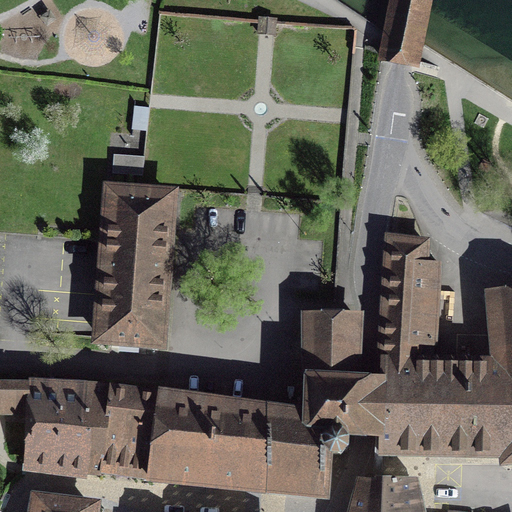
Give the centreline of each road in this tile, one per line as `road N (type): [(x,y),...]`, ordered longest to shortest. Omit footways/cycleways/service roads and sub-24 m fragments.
road 1 (residential): [(0,360),(288,400),(298,307),(368,306)]
road 2 (residential): [(12,511),(20,494),(41,482),(282,511)]
road 3 (residential): [(368,306),(368,432),(360,466),(332,511)]
road 4 (residential): [(386,157),(471,242),(511,257)]
road 5 (residential): [(386,157),(367,253),(368,306)]
